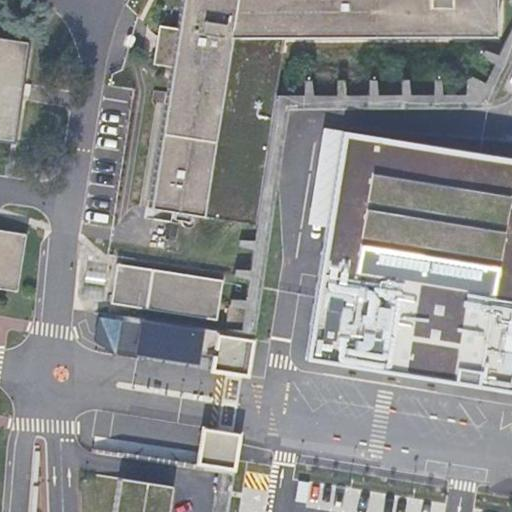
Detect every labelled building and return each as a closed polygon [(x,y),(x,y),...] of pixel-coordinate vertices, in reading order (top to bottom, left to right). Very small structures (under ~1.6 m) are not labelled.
[(283,104),(287,104),(295,51),(292,50),(294,35),(508,33),(509,0),(195,0),(191,29),(185,66),(164,207),(265,223),(283,104)] [(171,63),(178,25),(161,21),(154,60),(171,63)] [(185,66),(191,29),(179,28),(173,65),(185,66)] [(23,40),(0,36),(0,138),(10,140),(23,40)] [(328,356),(505,386),(511,343),(511,181),(363,156),(328,356)] [(25,233),(0,228),(0,288),(16,291),(25,233)] [(224,279),(117,263),(112,302),(218,318),(224,279)] [(227,326),(249,329),(252,306),(231,303),(227,326)] [(240,379),(243,358),(247,336),(97,313),(113,359),(240,379)] [(92,445),(228,468),(232,442),(210,439),(210,442),(133,429),(136,409),(139,391),(100,386),(92,445)] [(480,511),(481,506),(385,494),(388,476),(304,466),(302,478),(320,480),(316,511),(480,511)] [(163,511),(167,483),(119,476),(113,511),(163,511)]
